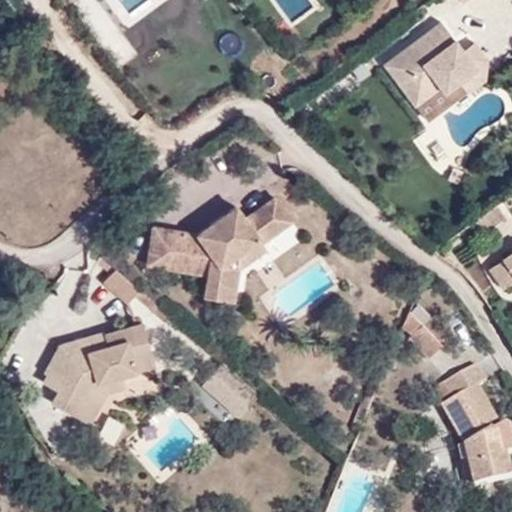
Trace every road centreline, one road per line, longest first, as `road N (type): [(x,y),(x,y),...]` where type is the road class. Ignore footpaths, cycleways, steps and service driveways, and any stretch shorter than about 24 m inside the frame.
road 1 (residential): [(511,358),(452,271),(254,103),(93,213),(68,247),(41,257),(0,246)]
road 2 (unknown): [(68,247),(33,374),(41,416),(64,462)]
